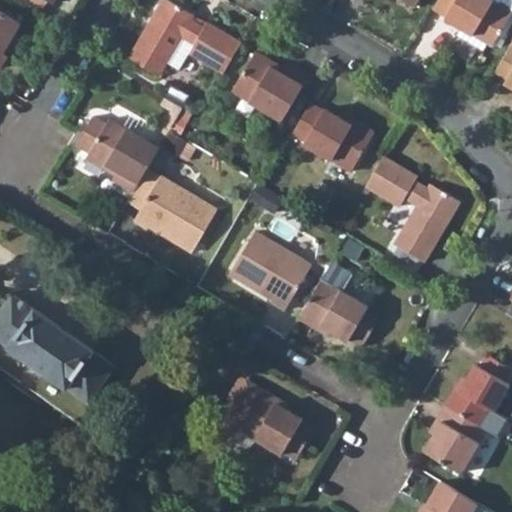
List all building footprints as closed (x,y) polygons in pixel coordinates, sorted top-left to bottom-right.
[(47,0),(19,0),(43,14),(51,2),(47,0)] [(160,74),(168,62),(182,36),(195,44),(190,52),(225,72),(242,43),(208,23),(204,28),(192,20),(195,15),(168,0),(165,0),(131,57),(160,74)] [(439,0),(434,9),(449,17),(448,20),(494,47),(511,17),(511,12),(491,0),(439,0)] [(0,9),(0,67),(2,68),(11,55),(6,52),(24,24),(0,9)] [(182,36),(168,62),(180,69),(190,52),(195,44),(182,36)] [(511,48),(510,47),(494,73),(505,79),(503,82),(511,87),(511,48)] [(258,52),(235,91),(285,120),(310,77),(289,64),(284,74),(273,68),(276,62),(258,52)] [(184,107),(167,97),(163,103),(174,109),(166,122),(173,126),(184,107)] [(312,102),(294,132),(308,141),(307,143),(353,169),(372,136),(326,108),(325,110),(312,102)] [(116,177),(136,189),(161,146),(112,117),(109,122),(96,115),(79,143),(92,150),(89,155),(107,166),(110,162),(121,169),(116,177)] [(189,157),(197,142),(171,128),(163,143),(189,157)] [(384,155),(366,185),(402,206),(407,198),(419,205),(396,243),(426,260),(462,201),(432,183),(430,187),(417,179),(419,176),(384,155)] [(164,177),(139,219),(153,227),(155,223),(173,233),(171,236),(196,250),(220,209),(164,177)] [(257,231),(231,273),(255,288),(257,285),(275,295),(271,301),(285,309),(311,264),(257,231)] [(322,276),(302,311),(349,339),(351,337),(364,344),(382,314),(368,306),(369,304),(322,276)] [(14,293),(0,312),(0,338),(9,345),(89,403),(115,366),(70,333),(75,327),(63,318),(58,325),(14,293)] [(454,386),(445,403),(478,424),(487,408),(492,410),(508,383),(504,380),(510,368),(485,353),(478,365),(474,363),(459,389),(454,386)] [(240,374),(230,391),(249,402),(256,390),(258,385),(240,374)] [(249,402),(230,391),(216,415),(217,422),(227,428),(235,427),(236,424),(282,451),(283,450),(296,457),(312,427),(300,420),(301,418),(256,390),(249,402)] [(445,403),(444,403),(436,416),(441,420),(423,450),(459,472),(485,428),(478,424),(445,403)] [(468,511),(475,500),(439,479),(419,511),(468,511)]
